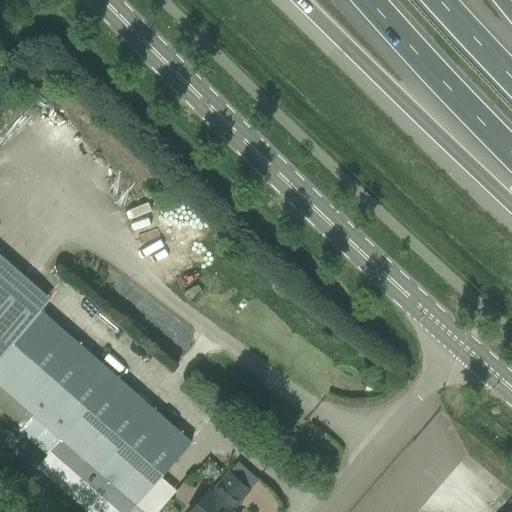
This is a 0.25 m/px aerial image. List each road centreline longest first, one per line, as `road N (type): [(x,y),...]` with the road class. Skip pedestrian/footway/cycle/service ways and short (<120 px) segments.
road 1 (tertiary): [(461,344),(95,0)]
road 2 (motorway): [(300,0),(511,204)]
road 3 (unclassified): [(317,511),(461,344)]
road 4 (motorway): [(367,0),(511,148)]
